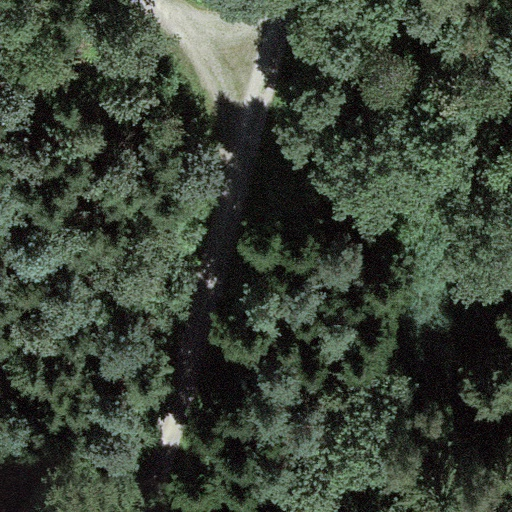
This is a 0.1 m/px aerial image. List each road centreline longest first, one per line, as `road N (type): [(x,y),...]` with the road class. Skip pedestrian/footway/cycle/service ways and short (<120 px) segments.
road 1 (track): [(284,0),(141,511)]
road 2 (track): [(157,0),(261,76)]
